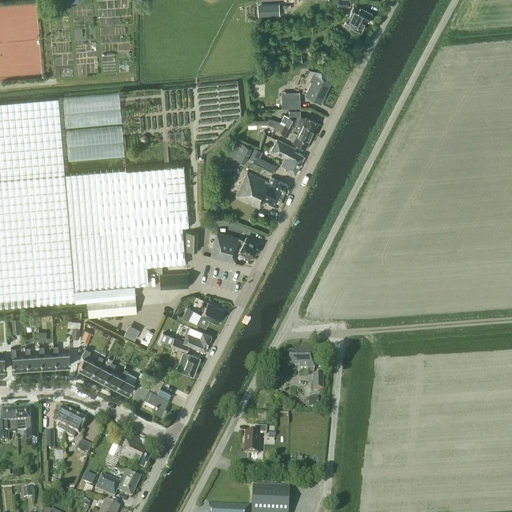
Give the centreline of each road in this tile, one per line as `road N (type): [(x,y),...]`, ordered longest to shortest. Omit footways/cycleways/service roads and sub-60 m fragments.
road 1 (unclassified): [(186,511),(455,0)]
road 2 (residential): [(171,440),(394,0)]
road 3 (track): [(279,335),(511,321)]
road 4 (residential): [(171,440),(73,391),(0,392)]
